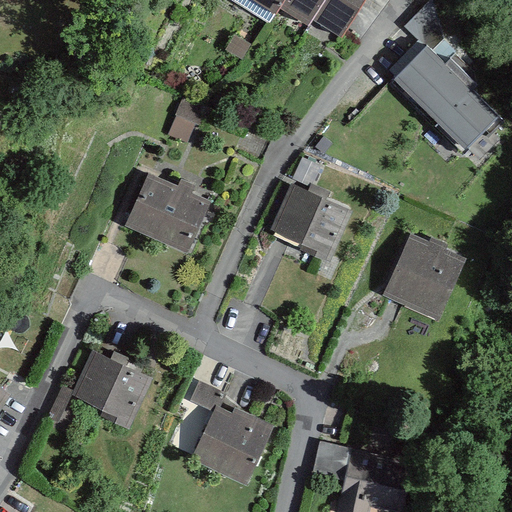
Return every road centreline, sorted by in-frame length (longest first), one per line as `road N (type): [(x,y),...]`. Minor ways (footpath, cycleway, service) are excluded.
road 1 (residential): [(383,20),(275,168),(195,339)]
road 2 (residential): [(0,490),(95,300),(195,339)]
road 3 (residential): [(195,339),(313,399),(291,511)]
